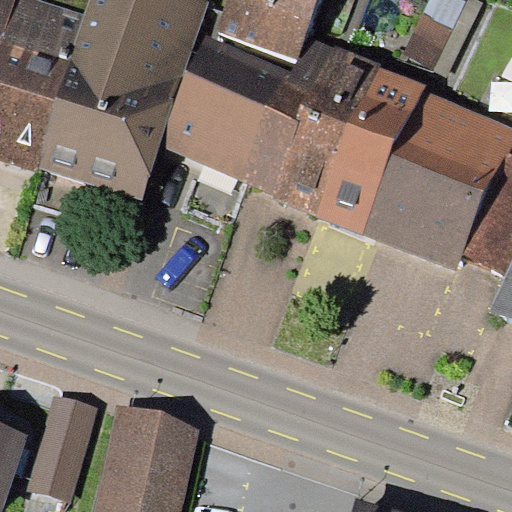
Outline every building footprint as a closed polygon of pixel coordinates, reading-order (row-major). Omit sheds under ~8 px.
[(0,0),(0,160),(35,172),(37,166),(89,0),(0,0)] [(89,0),(37,166),(143,199),(160,146),(207,6),(208,0),(89,0)] [(227,0),(224,11),(216,31),(298,61),(308,34),(320,0),(227,0)] [(464,0),(429,0),(404,52),(435,67),(464,0)] [(481,0),(464,0),(435,67),(433,71),(449,78),(483,1),(481,0)] [(224,11),(207,6),(160,146),(279,193),(335,45),(308,34),(298,61),(216,31),(224,11)] [(379,62),(335,45),(279,193),(276,200),(319,217),(379,66),(379,62)] [(506,151),(511,134),(511,126),(424,92),(427,85),(379,66),(319,217),(458,272),(464,256),(506,151)] [(511,154),(506,151),(464,256),(506,274),(511,262),(511,154)] [(511,318),(511,262),(506,274),(490,310),(511,318)] [(57,394),(29,488),(71,500),(99,406),(57,394)] [(120,403),(93,511),(180,511),(203,423),(120,403)] [(0,421),(0,508),(2,509),(26,430),(0,421)] [(408,511),(356,498),(352,511),(408,511)]
